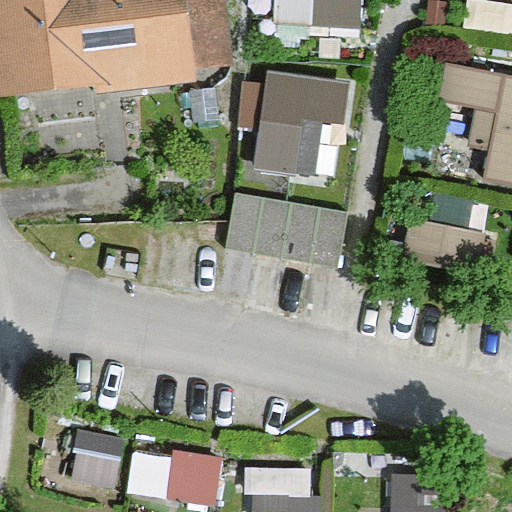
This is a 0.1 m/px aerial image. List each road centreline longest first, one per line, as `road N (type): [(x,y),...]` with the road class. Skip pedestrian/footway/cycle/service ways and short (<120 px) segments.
road 1 (residential): [(0,283),(511,414)]
road 2 (track): [(0,328),(23,386),(3,511)]
